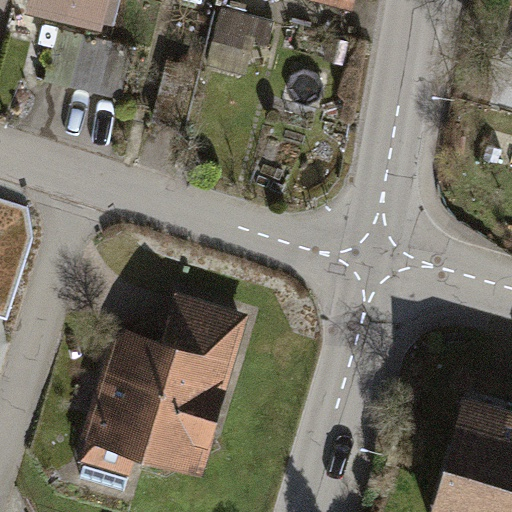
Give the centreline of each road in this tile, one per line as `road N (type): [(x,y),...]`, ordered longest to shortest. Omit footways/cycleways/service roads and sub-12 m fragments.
road 1 (residential): [(87,177),(273,239),(377,258)]
road 2 (residential): [(87,177),(0,460)]
road 3 (tertiary): [(377,258),(310,511)]
road 4 (tertiary): [(419,0),(377,258)]
road 5 (residential): [(377,258),(511,288)]
